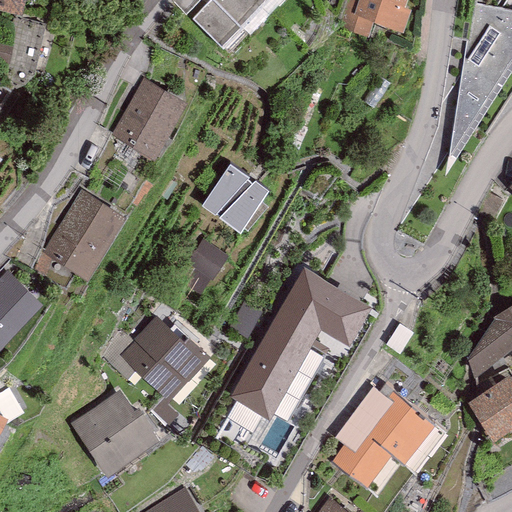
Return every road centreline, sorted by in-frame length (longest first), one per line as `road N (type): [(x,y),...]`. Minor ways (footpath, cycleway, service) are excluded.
road 1 (residential): [(443,0),(427,111),(379,236),(385,264),(407,276)]
road 2 (residential): [(0,235),(157,0)]
road 3 (residential): [(407,276),(268,511)]
road 4 (residential): [(407,276),(427,262),(511,135)]
